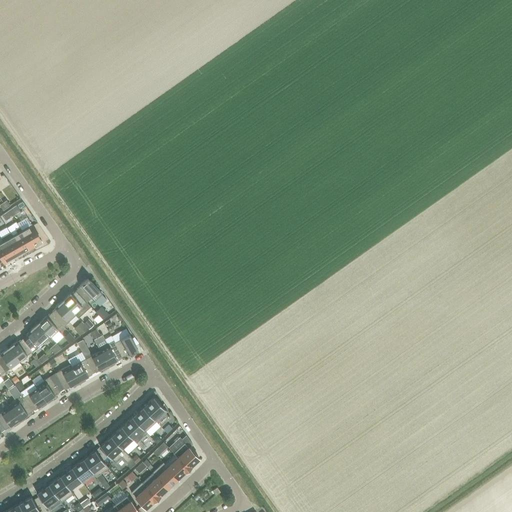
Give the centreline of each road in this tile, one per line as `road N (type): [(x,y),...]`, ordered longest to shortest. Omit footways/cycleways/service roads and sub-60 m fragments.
road 1 (residential): [(155,377),(90,438),(0,501)]
road 2 (residential): [(0,450),(135,365),(144,361),(155,377)]
road 3 (residential): [(66,249),(78,266),(0,338)]
